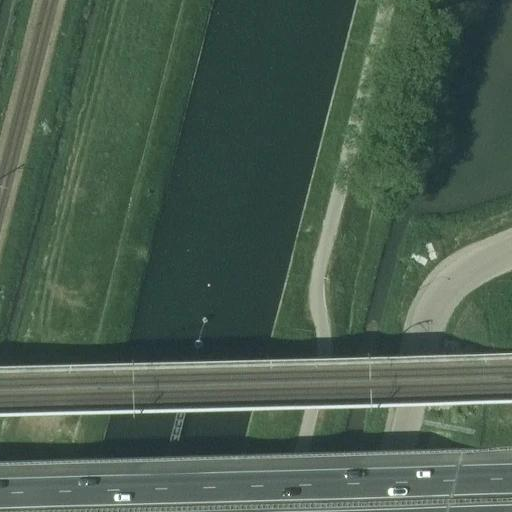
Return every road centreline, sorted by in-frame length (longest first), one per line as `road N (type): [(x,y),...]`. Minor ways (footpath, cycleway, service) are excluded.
road 1 (unclassified): [(286,511),(326,344),(317,279),(387,0)]
road 2 (motorway): [(511,480),(0,493)]
road 3 (unclassified): [(382,511),(427,325),(456,280),(511,254)]
